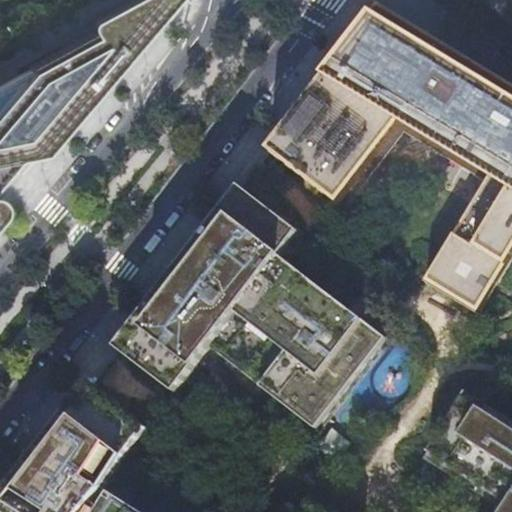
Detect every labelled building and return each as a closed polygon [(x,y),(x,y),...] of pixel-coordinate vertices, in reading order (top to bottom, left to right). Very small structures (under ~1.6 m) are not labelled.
[(15,159),(42,153),(172,0),(126,0),(90,20),(87,22),(87,27),(91,35),(0,84),(0,182),(2,183),(6,180),(7,178),(8,175),(6,170),(15,159)] [(350,46),(270,150),(345,209),(404,132),(489,184),(427,281),(479,313),(511,258),(511,84),(382,5),(350,46)] [(0,83),(11,78),(6,68),(0,71),(0,83)] [(300,232),(241,187),(180,267),(170,279),(118,347),(175,392),(211,348),(317,430),(386,339),(281,256),(300,232)] [(148,429),(89,384),(68,412),(0,499),(0,510),(3,511),(140,511),(111,494),(102,507),(94,503),(105,491),(148,429)] [(502,511),(511,511),(511,428),(463,397),(424,458),(504,509),(502,511)] [(328,511),(310,500),(301,511),(328,511)]
